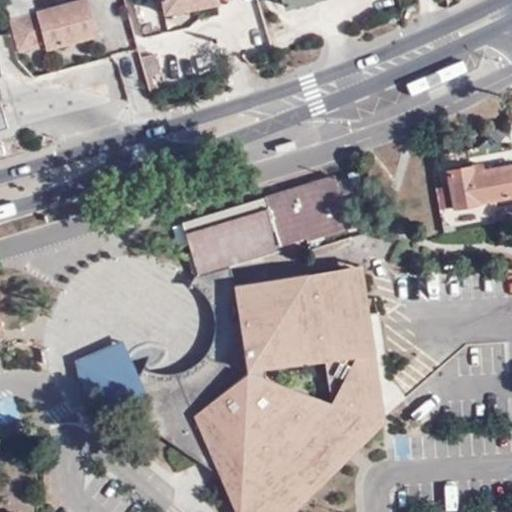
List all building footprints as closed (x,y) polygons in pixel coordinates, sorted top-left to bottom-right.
[(84,0),(66,0),(7,16),(14,49),(41,42),(42,46),(93,32),(84,0)] [(161,0),(163,12),(215,3),(214,0),(161,0)] [(14,49),(7,16),(4,16),(13,49),(14,49)] [(140,58),(151,96),(160,93),(157,86),(154,86),(152,76),(160,74),(155,54),(140,58)] [(472,174),(470,167),(448,171),(456,209),(479,205),(479,203),(511,197),(511,165),(483,171),(472,174)] [(482,166),(470,167),(472,174),(483,171),(482,166)] [(350,223),(334,174),(180,223),(196,272),(350,223)] [(272,280),(363,272),(361,265),(272,280)] [(144,368),(141,376),(151,379),(162,381),(175,380),(187,377),(201,370),(209,362),(217,351),(222,340),(224,327),(223,315),(220,307),(216,298),(209,289),(234,281),(229,266),(199,275),(192,283),(197,286),(203,291),(209,299),(213,305),(216,317),(216,333),(212,346),(206,351),(204,358),(194,366),(184,371),(172,374),(159,373),(144,368)] [(162,424),(160,434),(205,465),(221,476),(236,511),(294,511),(357,450),(385,422),(376,360),(363,272),(272,280),(240,283),(235,284),(234,281),(209,289),(216,298),(220,307),(223,315),(224,327),(222,340),(217,351),(209,362),(201,370),(187,377),(175,380),(162,381),(151,379),(141,376),(139,377),(137,382),(128,388),(131,395),(140,408),(138,415),(143,416),(162,424)] [(87,410),(126,403),(131,395),(128,388),(137,382),(139,377),(123,340),(76,360),(87,410)] [(122,409),(136,418),(143,416),(138,415),(140,408),(131,395),(126,403),(122,409)] [(143,416),(136,418),(160,434),(162,424),(143,416)]
